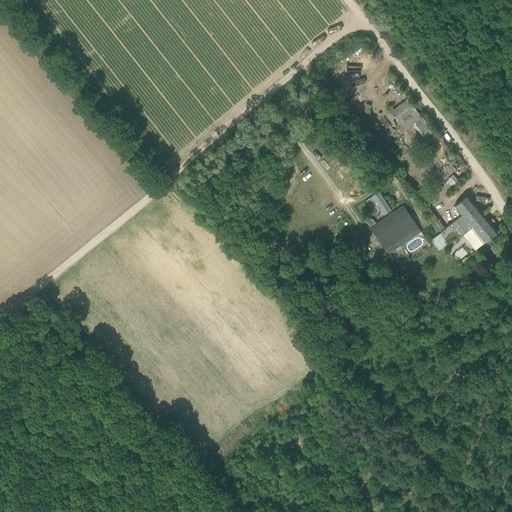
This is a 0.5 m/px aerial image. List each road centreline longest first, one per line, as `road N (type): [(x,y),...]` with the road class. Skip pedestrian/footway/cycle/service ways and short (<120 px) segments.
road 1 (track): [(360,19),(0,325)]
road 2 (track): [(345,0),(511,220)]
road 3 (track): [(263,102),(370,242)]
